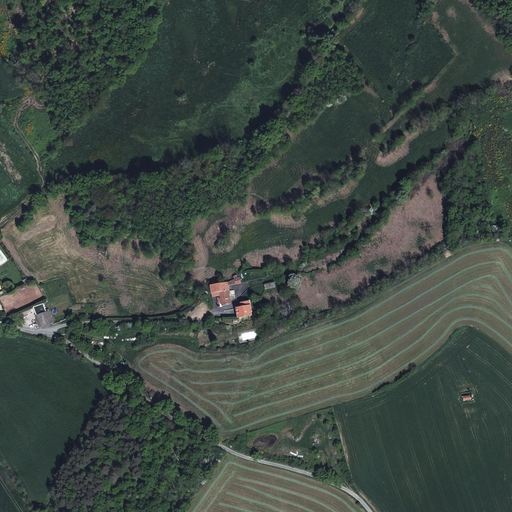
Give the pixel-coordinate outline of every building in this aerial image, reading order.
[(247,282),(243,273),(233,277),(234,280),(236,285),(247,282)] [(227,286),(227,283),(210,285),(211,293),(219,292),(228,291),(227,286)] [(230,304),(228,291),(219,292),(220,296),(222,306),(230,304)] [(250,305),(249,301),(241,302),(242,307),(236,308),(238,318),(251,315),(250,305)] [(42,326),(50,324),(52,323),(49,312),(46,312),(43,304),(33,307),(35,312),(39,326),(41,325),(42,326)]
